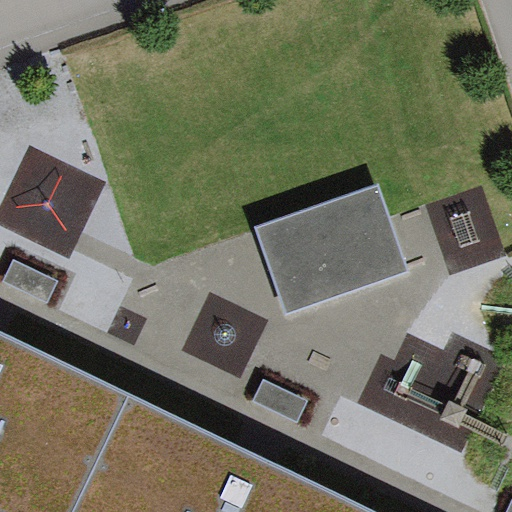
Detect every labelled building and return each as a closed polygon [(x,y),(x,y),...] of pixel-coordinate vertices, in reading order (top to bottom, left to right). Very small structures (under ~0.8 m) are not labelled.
[(381,195),(263,236),(290,315),(408,274),(381,195)] [(26,261),(9,290),(45,311),(62,282),(26,261)] [(82,511),(133,408),(0,343),(0,511),(82,511)] [(463,439),(488,363),(468,356),(457,389),(386,366),(372,410),(463,439)] [(251,428),(292,446),(312,398),(271,381),(251,428)] [(345,511),(133,408),(82,511),(345,511)]
